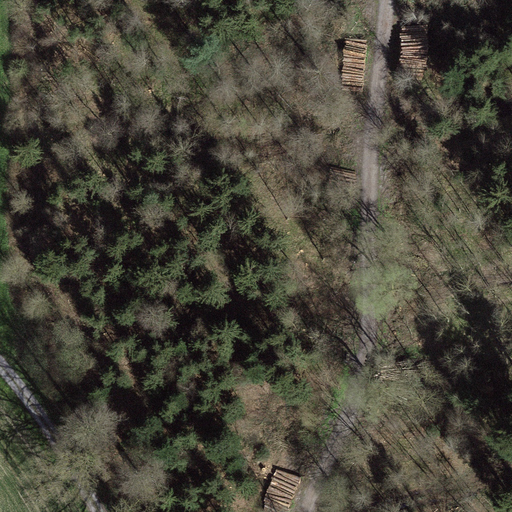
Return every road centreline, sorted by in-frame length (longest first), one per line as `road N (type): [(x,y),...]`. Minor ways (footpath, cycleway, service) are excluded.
road 1 (track): [(304,511),(370,357),(373,129),(390,0)]
road 2 (track): [(106,511),(20,383),(0,367)]
